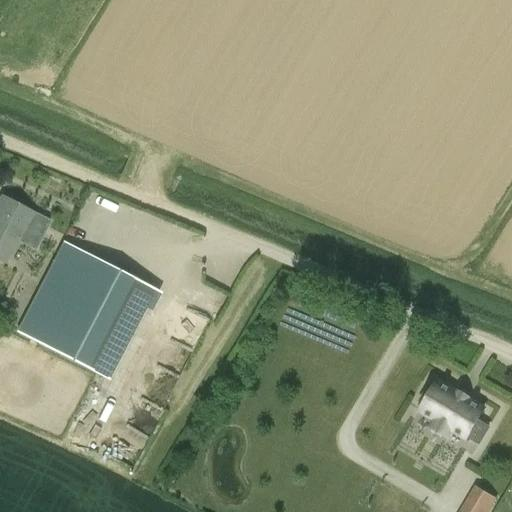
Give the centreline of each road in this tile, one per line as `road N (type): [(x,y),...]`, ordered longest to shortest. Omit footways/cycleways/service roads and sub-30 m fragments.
road 1 (unclassified): [(511,351),(233,236)]
road 2 (track): [(0,140),(233,236)]
